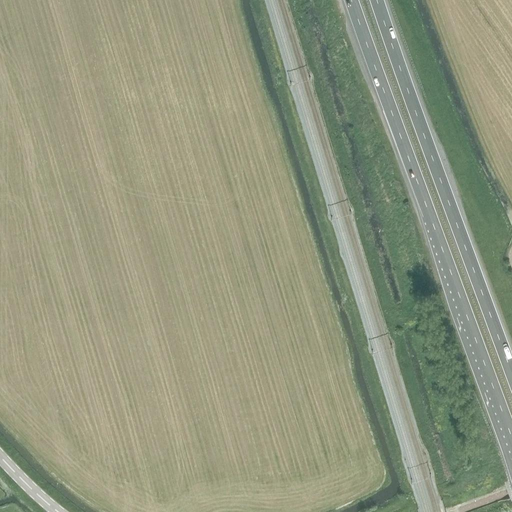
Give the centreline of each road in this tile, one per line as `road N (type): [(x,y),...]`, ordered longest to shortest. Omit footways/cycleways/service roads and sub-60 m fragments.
road 1 (trunk): [(351,0),(511,440)]
road 2 (trunk): [(511,375),(376,0)]
